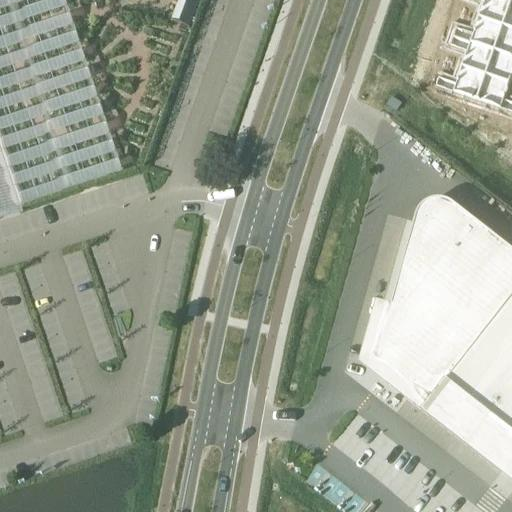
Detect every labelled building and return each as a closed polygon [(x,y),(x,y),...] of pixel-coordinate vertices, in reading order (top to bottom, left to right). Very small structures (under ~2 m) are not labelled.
[(0,0),(0,215),(18,209),(121,174),(62,0),(0,0)] [(198,0),(177,0),(178,1),(169,23),(188,30),(198,0)] [(492,0),(464,0),(464,3),(481,9),(476,22),(502,31),(510,6),(492,0)] [(511,6),(510,6),(502,31),(511,34),(511,6)] [(455,31),(451,41),(493,56),(502,31),(476,22),(471,37),(455,31)] [(511,34),(502,31),(493,56),(511,62),(511,34)] [(451,41),(447,51),(464,58),(459,71),(485,80),(493,56),(451,41)] [(511,62),(493,56),(485,80),(510,89),(511,82),(511,62)] [(438,80),(434,91),(476,106),(485,80),(459,71),(454,85),(438,80)] [(485,80),(476,106),(511,119),(511,105),(505,103),(510,89),(485,80)] [(390,311),(376,363),(431,406),(441,394),(511,449),(511,257),(450,209),(445,207),(439,205),(433,206),(428,207),(423,210),(419,214),(416,219),(390,311)]
